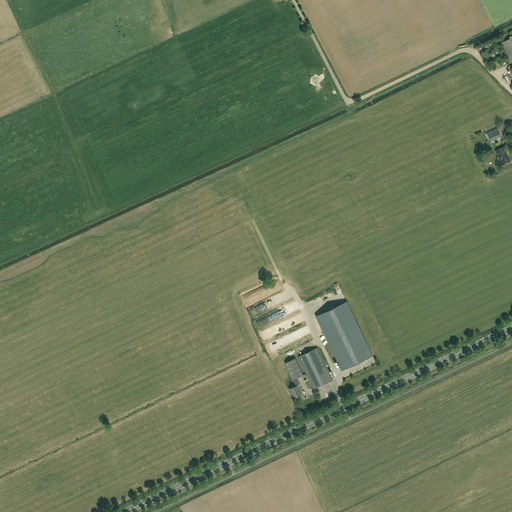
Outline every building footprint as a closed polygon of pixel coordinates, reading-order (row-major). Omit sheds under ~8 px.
[(486,18),(476,21),(477,24),(473,25),(474,27),(484,24),(483,21),(487,20),(486,18)] [(511,62),(511,37),(500,43),(509,64),(511,62)] [(489,54),(491,59),(503,54),(500,49),(489,54)] [(484,134),(490,144),(502,138),(497,128),(484,134)] [(510,161),(504,147),(495,151),(502,165),(510,161)] [(317,316),(343,370),(372,356),(346,302),(317,316)] [(333,380),(317,348),(298,357),(314,389),(333,380)] [(365,362),(370,368),(375,363),(371,357),(365,362)] [(285,363),(293,380),(304,375),(296,358),(285,363)] [(363,376),(346,383),(347,385),(343,386),(345,391),(366,382),(363,376)] [(302,395),(297,385),(300,384),(298,379),(294,381),(296,386),(290,389),(294,398),(302,395)]
